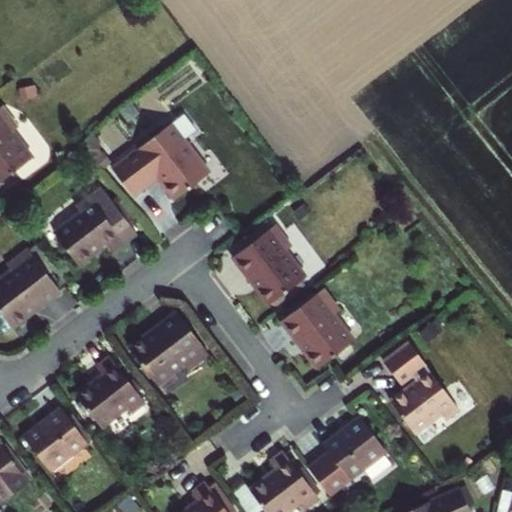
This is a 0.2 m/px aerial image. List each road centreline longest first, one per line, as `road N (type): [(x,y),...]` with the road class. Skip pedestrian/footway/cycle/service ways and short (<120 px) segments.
road 1 (residential): [(0,390),(178,257)]
road 2 (residential): [(178,257),(289,400)]
